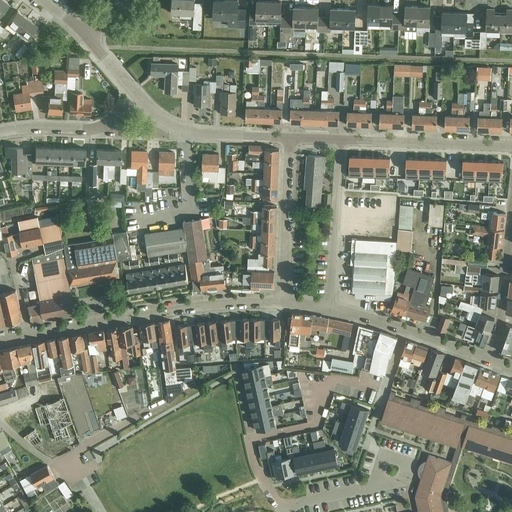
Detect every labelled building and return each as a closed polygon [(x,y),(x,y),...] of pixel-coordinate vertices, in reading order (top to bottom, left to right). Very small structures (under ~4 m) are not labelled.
[(0,0),(0,14),(8,4),(2,0),(0,0)] [(193,29),(201,30),(202,3),(194,3),(194,0),(172,0),(172,13),(180,13),(180,19),(193,20),(193,29)] [(246,10),(238,9),(238,0),(236,0),(224,0),(225,1),(214,0),(214,17),(229,18),(229,26),(245,27),(246,10)] [(269,20),(270,1),(257,1),(257,10),(250,9),(250,24),(269,24),(269,20)] [(287,42),(288,17),(281,17),(282,2),(270,1),(269,20),(281,20),(281,41),(287,42)] [(380,23),(381,5),(369,4),(368,23),(380,23)] [(398,28),(399,14),(393,14),(393,5),(381,5),(380,23),(392,24),(392,28),(398,28)] [(417,31),(418,6),(406,6),(405,14),(399,14),(398,28),(405,29),(405,31),(417,31)] [(418,6),(417,31),(425,31),(425,30),(429,30),(429,25),(430,6),(418,6)] [(306,31),(307,8),(294,7),(294,18),(288,17),(287,42),(294,42),(294,30),(306,31)] [(324,31),(325,17),(318,17),(319,8),(307,8),(306,31),(324,31)] [(343,27),(344,9),(331,8),(331,17),(325,17),(324,31),(331,32),(331,31),(343,32),(343,27)] [(500,30),(501,14),(494,14),(494,9),(487,8),(487,29),(500,30)] [(344,9),(343,27),(355,28),(356,9),(344,9)] [(501,14),(500,30),(511,30),(511,9),(507,9),(507,14),(501,14)] [(17,31),(27,18),(17,10),(7,23),(17,31)] [(436,32),(435,46),(441,46),(442,35),(454,35),(455,12),(442,12),(442,22),(436,22),(436,32)] [(467,12),(455,12),(454,35),(473,36),(474,13),(467,13),(467,12)] [(27,18),(17,31),(28,39),(38,26),(27,18)] [(472,39),(472,47),(480,48),(480,39),(472,39)] [(15,55),(20,58),(28,47),(23,44),(15,55)] [(246,60),(246,66),(260,66),(260,59),(252,58),(252,60),(246,60)] [(182,90),(188,90),(189,71),(177,71),(177,64),(152,63),(151,74),(166,75),(165,91),(176,92),(177,84),(182,84),(182,90)] [(410,76),(423,76),(423,65),(410,65),(410,76)] [(67,73),(66,88),(72,88),(73,76),(78,76),(78,70),(73,70),(67,69),(67,73)] [(336,90),(343,90),(344,71),(336,71),(336,90)] [(66,96),(67,73),(55,73),(54,82),(55,83),(54,96),(48,96),(47,113),(61,113),(62,99),(66,99),(66,96)] [(13,95),(16,111),(31,109),(29,95),(43,93),(40,80),(26,82),(27,85),(21,86),(22,93),(13,95)] [(215,92),(215,86),(216,81),(204,81),(204,84),(193,84),(193,91),(194,91),(194,105),(208,105),(209,92),(215,92)] [(433,98),(440,98),(442,82),(435,81),(433,98)] [(235,113),(236,92),(235,92),(236,84),(230,84),(229,92),(220,92),(220,98),(220,99),(220,113),(235,113)] [(258,121),(259,89),(259,86),(252,86),(252,94),(252,101),(246,101),(245,120),(258,121)] [(269,121),(270,108),(264,107),(265,94),(265,89),(259,89),(258,121),(269,121)] [(315,123),(315,109),(309,109),(310,96),(310,90),(304,89),(304,96),(302,122),(315,123)] [(360,106),(360,111),(359,125),(371,125),(372,112),(365,112),(366,91),(360,91),(360,99),(360,106)] [(70,103),(69,114),(90,115),(90,99),(82,99),(82,93),(70,92),(70,103)] [(326,124),(327,97),(328,93),(322,92),(321,109),(315,109),(315,123),(326,124)] [(302,122),(304,96),(298,96),(297,108),(291,108),(290,122),(302,122)] [(393,100),(392,126),(404,127),(404,113),(402,113),(403,97),(393,96),(393,100)] [(327,97),(326,124),(339,124),(340,110),(333,110),(334,98),(327,97)] [(392,126),(393,100),(387,100),(386,112),(380,112),(379,126),(392,126)] [(425,128),(426,102),(419,102),(419,114),(413,114),(412,127),(425,128)] [(426,102),(425,128),(437,128),(437,115),(433,114),(433,108),(431,108),(432,102),(426,102)] [(457,129),(458,103),(452,103),(451,115),(445,115),(444,129),(457,129)] [(458,103),(457,129),(469,130),(470,116),(463,116),(464,103),(458,103)] [(490,130),(491,104),(485,104),(485,117),(478,116),(478,130),(490,130)] [(491,104),(490,130),(502,131),(503,117),(497,117),(497,105),(491,104)] [(270,108),(269,121),(282,122),(282,108),(270,108)] [(359,125),(360,111),(347,111),(347,125),(359,125)] [(245,159),(278,161),(278,149),(265,148),(265,145),(248,145),(248,152),(245,152),(245,159)] [(25,154),(21,154),(21,147),(6,148),(6,156),(11,156),(11,172),(25,171),(25,178),(31,177),(31,154),(25,154)] [(48,163),(48,147),(35,147),(35,162),(48,163)] [(60,163),(60,148),(48,147),(48,163),(60,163)] [(72,163),(73,148),(60,148),(60,163),(72,163)] [(73,148),(72,163),(85,164),(86,149),(73,148)] [(108,180),(109,149),(97,149),(97,162),(104,163),(103,179),(108,180)] [(109,149),(108,180),(111,180),(111,177),(113,177),(113,163),(120,163),(121,150),(109,149)] [(131,150),(131,168),(137,168),(136,191),(145,191),(145,196),(151,196),(151,187),(151,181),(152,171),(146,171),(147,151),(131,150)] [(151,181),(151,187),(157,187),(158,182),(158,175),(173,175),(173,170),(174,152),(158,152),(158,172),(152,171),(151,181)] [(209,181),(225,182),(225,167),(218,167),(219,154),(203,153),(202,176),(209,176),(209,181)] [(308,207),(319,207),(323,156),(308,155),(306,184),(309,185),(308,207)] [(350,156),(349,176),(362,177),(363,157),(350,156)] [(363,157),(362,177),(376,177),(376,157),(363,157)] [(376,157),(376,177),(389,178),(390,158),(376,157)] [(406,158),(405,178),(419,179),(420,159),(406,158)] [(235,160),(235,159),(228,159),(228,160),(229,160),(228,168),(238,169),(238,160),(235,160)] [(277,173),(278,161),(245,159),(245,160),(252,160),(252,167),(264,167),(264,173),(277,173)] [(420,159),(419,179),(432,179),(433,159),(420,159)] [(433,159),(432,179),(446,180),(446,159),(433,159)] [(463,160),(462,180),(476,181),(476,161),(463,160)] [(476,161),(476,181),(489,181),(490,161),(476,161)] [(490,161),(489,181),(502,182),(503,162),(490,161)] [(277,185),(277,173),(264,173),(264,179),(251,178),(251,184),(277,185)] [(277,198),(277,185),(251,184),(251,190),(263,191),(263,197),(277,198)] [(431,220),(445,221),(447,199),(432,198),(431,220)] [(416,201),(401,200),(400,221),(415,222),(416,201)] [(250,216),(276,217),(276,206),(263,205),(262,211),(250,210),(250,216)] [(504,228),(505,213),(488,211),(488,212),(482,212),(481,218),(489,219),(489,226),(504,228)] [(275,230),(276,217),(250,216),(250,222),(262,223),(262,229),(275,230)] [(64,246),(63,244),(59,222),(39,226),(37,217),(18,221),(20,231),(19,231),(20,233),(3,236),(5,244),(7,254),(17,252),(16,248),(17,248),(17,247),(22,246),(23,247),(43,242),(46,253),(64,246)] [(224,272),(224,270),(223,265),(211,266),(209,257),(207,258),(202,227),(210,226),(209,217),(183,221),(184,227),(145,233),(148,255),(187,249),(192,280),(193,293),(217,290),(217,288),(225,287),(225,285),(224,272)] [(497,246),(502,247),(504,230),(490,229),(490,227),(471,225),(471,233),(488,235),(485,256),(496,258),(497,246)] [(275,242),(275,230),(262,229),(262,235),(249,235),(249,241),(275,242)] [(401,255),(410,256),(413,230),(398,229),(396,251),(401,252),(401,255)] [(66,275),(67,284),(119,276),(116,261),(131,258),(130,252),(127,230),(100,235),(101,238),(75,242),(63,244),(64,246),(69,274),(66,275)] [(359,239),(373,240),(374,233),(359,231),(359,239)] [(275,254),(275,242),(249,241),(249,247),(261,247),(261,253),(258,253),(258,255),(272,254),(275,254)] [(69,288),(67,284),(66,275),(69,274),(64,246),(46,253),(33,259),(40,298),(35,300),(36,304),(30,305),(33,321),(75,313),(72,296),(71,294),(71,293),(69,288)] [(353,292),(384,294),(387,252),(356,250),(353,291),(353,292)] [(249,271),(269,272),(269,267),(272,267),(272,254),(258,255),(258,258),(248,258),(247,271),(249,271)] [(459,264),(480,267),(480,266),(486,267),(487,259),(468,257),(468,261),(445,258),(444,262),(456,264),(459,264)] [(175,266),(178,283),(188,281),(185,264),(175,266)] [(456,264),(455,272),(461,273),(466,273),(473,274),(472,281),(483,282),(482,288),(497,289),(499,275),(483,273),(483,274),(479,274),(480,267),(459,264),(456,264)] [(168,284),(178,283),(175,266),(165,267),(168,284)] [(158,286),(168,284),(165,267),(155,269),(158,286)] [(430,307),(425,305),(435,276),(408,268),(403,283),(414,286),(412,293),(405,290),(403,297),(397,295),(392,310),(426,321),(430,307)] [(149,288),(158,286),(155,269),(146,271),(149,288)] [(249,271),(247,271),(224,270),(224,272),(225,285),(231,285),(231,287),(249,288),(249,271)] [(139,289),(149,288),(146,271),(136,272),(139,289)] [(274,272),(269,272),(249,271),(249,288),(260,289),(260,286),(273,286),(274,272)] [(129,291),(139,289),(136,272),(126,274),(129,291)] [(15,290),(0,292),(0,325),(22,320),(15,290)] [(473,295),(472,304),(478,305),(481,306),(495,308),(497,294),(480,292),(479,296),(473,295)] [(475,327),(489,332),(494,319),(480,314),(483,308),(473,305),(473,304),(461,300),(458,307),(470,311),(468,318),(477,322),(475,327)] [(299,345),(302,314),(292,313),(291,317),(288,317),(288,323),(291,323),(290,331),(288,344),(290,344),(289,351),(299,352),(300,345),(299,345)] [(299,345),(300,345),(306,346),(306,340),(305,339),(305,332),(316,333),(317,328),(320,329),(319,334),(325,335),(326,330),(332,331),(350,335),(352,326),(353,323),(313,315),(302,314),(299,345)] [(442,316),(437,329),(445,332),(450,319),(442,316)] [(240,319),(235,320),(236,339),(247,339),(247,347),(251,347),(251,319),(240,319)] [(262,319),(251,319),(251,347),(256,347),(255,339),(265,339),(265,319),(262,319)] [(268,319),(265,319),(265,339),(275,339),(275,347),(280,347),(279,339),(280,339),(279,319),(268,319)] [(160,336),(162,356),(169,403),(184,389),(195,384),(192,377),(191,367),(176,368),(174,355),(169,320),(159,322),(161,336),(160,336)] [(225,320),(218,321),(218,322),(220,341),(221,349),(225,349),(224,340),(236,339),(235,320),(228,320),(225,320)] [(214,321),(204,323),(207,351),(211,350),(210,342),(220,341),(218,322),(214,322),(214,321)] [(153,347),(157,346),(156,338),(154,322),(140,325),(143,341),(152,339),(153,342),(152,342),(153,347)] [(193,324),(190,325),(192,344),(202,343),(203,351),(207,351),(204,323),(193,324)] [(511,325),(506,323),(501,336),(511,340),(511,325)] [(187,325),(176,326),(178,346),(179,354),(183,354),(182,345),(192,344),(190,325),(187,325)] [(380,330),(380,331),(359,325),(356,337),(353,352),(365,355),(362,368),(370,369),(371,369),(385,374),(389,355),(390,356),(397,336),(380,330)] [(468,325),(463,338),(471,340),(485,345),(485,343),(489,332),(475,327),(468,325)] [(141,354),(140,348),(139,342),(135,343),(133,326),(118,328),(120,346),(132,344),(134,355),(141,354)] [(122,357),(120,346),(118,328),(107,330),(109,342),(111,342),(114,359),(122,357)] [(98,351),(107,349),(104,330),(89,333),(90,344),(97,343),(98,351)] [(87,348),(85,349),(83,334),(69,336),(72,351),(80,350),(82,362),(89,361),(87,348)] [(60,367),(62,376),(75,374),(68,336),(58,338),(63,366),(60,367)] [(510,355),(511,349),(511,340),(501,336),(496,349),(510,355)] [(47,356),(48,359),(49,364),(50,373),(55,372),(53,355),(57,354),(58,356),(59,356),(59,354),(55,338),(47,340),(50,356),(47,356)] [(48,359),(47,356),(45,340),(34,343),(37,361),(38,368),(43,367),(43,365),(49,364),(48,359)] [(416,364),(422,366),(428,348),(407,340),(401,356),(401,357),(417,362),(416,364)] [(39,381),(38,376),(37,371),(31,343),(17,346),(21,364),(27,362),(29,372),(23,374),(26,385),(39,382),(39,381)] [(13,365),(21,364),(17,346),(7,349),(0,350),(0,361),(3,371),(6,382),(14,380),(14,377),(16,377),(14,368),(13,365)] [(316,357),(324,357),(325,349),(317,348),(316,357)] [(431,349),(423,371),(435,376),(443,353),(431,349)] [(90,355),(92,372),(99,371),(96,354),(90,355)] [(330,368),(352,372),(354,362),(332,357),(330,368)] [(446,374),(443,382),(455,387),(465,362),(455,358),(449,372),(447,371),(446,374)] [(152,363),(153,373),(163,372),(162,362),(152,363)] [(243,371),(242,371),(243,376),(244,376),(245,381),(265,376),(270,374),(268,364),(263,365),(262,365),(259,366),(258,362),(244,363),(245,369),(244,369),(243,369),(243,371)] [(475,374),(476,371),(477,367),(465,362),(455,387),(451,397),(466,402),(473,380),(475,374)] [(466,402),(472,404),(476,393),(481,395),(484,386),(485,384),(490,371),(480,368),(477,367),(476,371),(475,374),(473,380),(466,402)] [(112,372),(117,387),(123,385),(118,370),(112,372)] [(436,382),(433,390),(439,392),(442,384),(443,384),(443,382),(446,374),(440,371),(436,382)] [(484,386),(481,395),(491,399),(492,396),(494,390),(499,375),(490,371),(485,384),(484,386)] [(38,376),(39,381),(52,379),(51,373),(38,376)] [(245,381),(244,381),(246,386),(247,386),(248,391),(267,386),(265,376),(245,381)] [(511,380),(501,377),(497,390),(507,394),(507,393),(511,395),(511,380)] [(426,388),(432,391),(436,380),(430,378),(426,388)] [(248,391),(247,391),(248,396),(249,396),(250,400),(269,396),(267,386),(248,391)] [(0,403),(18,398),(15,389),(0,393),(0,403)] [(394,425),(402,398),(394,396),(396,392),(390,391),(381,421),(394,425)] [(250,400),(249,401),(250,406),(251,406),(252,410),(272,406),(269,396),(250,400)] [(65,425),(72,422),(63,397),(35,407),(41,425),(50,422),(56,440),(69,436),(65,425)] [(406,429),(416,399),(411,397),(410,401),(402,398),(394,425),(406,429)] [(419,433),(427,407),(420,404),(421,400),(416,399),(406,429),(419,433)] [(116,403),(120,411),(125,409),(122,401),(116,403)] [(369,410),(352,404),(342,401),(340,407),(351,410),(348,417),(364,422),(365,418),(366,418),(367,415),(369,410)] [(431,437),(441,407),(437,405),(435,409),(427,407),(419,433),(431,437)] [(252,410),(251,411),(252,416),(253,416),(254,420),(274,416),(284,414),(283,408),(273,411),(272,406),(252,410)] [(444,441),(453,415),(445,412),(446,408),(441,407),(431,437),(444,441)] [(478,409),(476,415),(487,419),(489,413),(478,409)] [(456,445),(465,419),(466,415),(462,413),(460,417),(453,415),(444,441),(456,445)] [(254,420),(253,421),(254,426),(255,426),(256,430),(257,430),(275,426),(276,426),(274,416),(254,420)] [(362,427),(364,422),(348,417),(346,423),(336,420),(334,427),(361,435),(363,428),(362,427)] [(449,511),(446,496),(470,420),(466,418),(451,461),(428,453),(415,494),(417,511),(414,511),(413,511),(449,511)] [(462,447),(474,451),(483,424),(475,422),(476,420),(471,418),(462,447)] [(487,455),(496,427),(491,425),(491,427),(483,424),(474,451),(487,455)] [(34,450),(48,444),(39,425),(26,431),(34,450)] [(358,443),(361,435),(334,427),(332,432),(342,435),(340,443),(355,448),(357,443),(358,443)] [(500,459),(508,433),(500,430),(501,428),(496,427),(487,455),(500,459)] [(2,429),(0,430),(0,449),(10,443),(2,429)] [(511,462),(511,433),(508,433),(500,459),(511,462)] [(337,464),(334,448),(326,450),(324,439),(318,440),(324,468),(332,466),(332,465),(337,464)] [(324,468),(318,440),(313,442),(315,452),(308,454),(311,469),(316,468),(316,470),(324,468)] [(265,444),(258,445),(261,458),(268,457),(272,479),(281,477),(280,476),(285,475),(282,459),(281,454),(275,456),(274,450),(267,451),(265,444)] [(311,469),(308,454),(300,455),(298,445),(293,446),(299,473),(306,472),(306,470),(311,469)] [(288,458),(282,459),(285,475),(290,474),(291,475),(299,473),(293,446),(286,447),(288,458)] [(57,480),(56,481),(54,477),(47,465),(30,474),(32,478),(22,483),(27,492),(31,498),(34,496),(30,490),(42,484),(46,491),(59,484),(57,480)] [(90,477),(99,472),(95,465),(86,470),(90,477)] [(82,473),(77,477),(86,489),(91,485),(82,473)] [(92,487),(88,489),(92,498),(98,495),(90,476),(87,477),(92,487)] [(67,498),(73,494),(64,481),(58,485),(67,498)]
